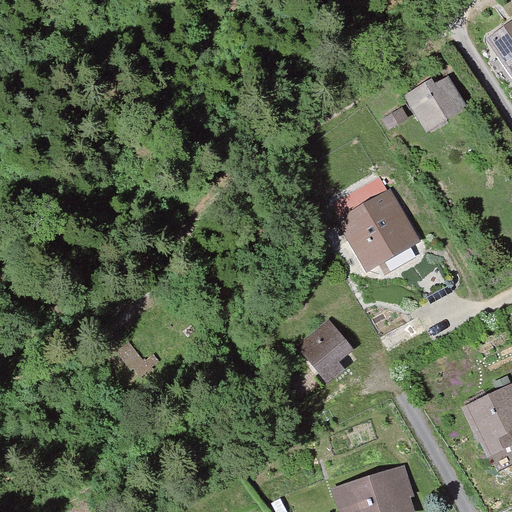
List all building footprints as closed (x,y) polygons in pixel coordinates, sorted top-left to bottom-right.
[(511,27),(487,48),(511,82),(511,27)] [(444,83),(405,101),(427,139),(467,118),(444,83)] [(343,222),(367,276),(418,246),(393,200),(343,222)] [(324,324),(295,354),(327,385),(356,356),(324,324)] [(129,342),(117,351),(130,369),(142,360),(129,342)] [(511,389),(462,413),(492,465),(511,454),(511,389)] [(414,511),(405,474),(328,492),(335,511),(414,511)]
